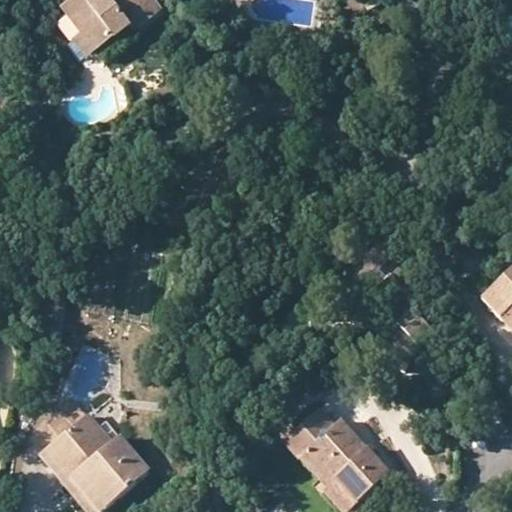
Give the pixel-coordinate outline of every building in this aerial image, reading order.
[(83,35),(97,53),(131,25),(135,31),(164,8),(157,0),(94,0),(89,4),(85,0),(75,0),(64,10),(83,35)] [(87,60),(97,53),(83,35),(73,42),(87,60)] [(0,120),(11,106),(0,97),(0,120)] [(388,273),(396,266),(398,263),(379,243),(362,258),(357,252),(343,265),(348,271),(331,287),(350,308),(366,293),(371,289),(404,324),(388,339),(378,361),(404,372),(411,356),(435,334),(413,310),(419,305),(394,278),(388,273)] [(401,271),(396,266),(388,273),(394,278),(401,271)] [(508,313),(511,317),(511,275),(485,301),(503,319),(508,313)] [(374,301),(366,293),(350,308),(358,316),(374,301)] [(511,328),(511,317),(508,313),(503,319),(511,328)] [(49,425),(63,441),(90,417),(77,402),(49,425)] [(311,451),(360,503),(391,474),(343,421),(336,427),(321,410),(287,442),(303,459),(311,451)] [(49,452),(100,511),(106,511),(150,474),(121,440),(115,445),(90,417),(63,441),(49,452)] [(352,511),(360,503),(311,451),(303,459),(352,511)] [(86,511),(100,511),(49,452),(41,459),(86,511)]
